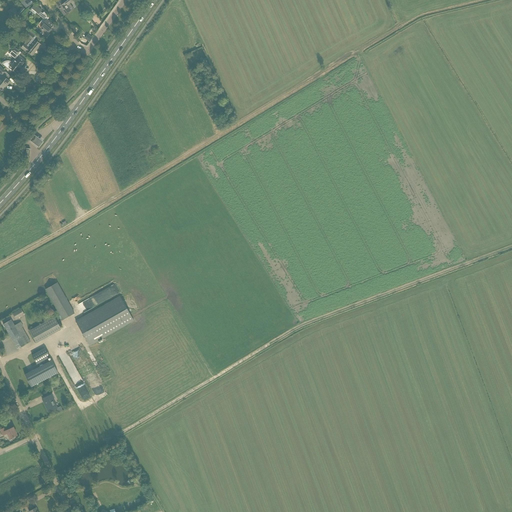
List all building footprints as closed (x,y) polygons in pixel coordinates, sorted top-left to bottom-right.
[(24,0),(22,3),(26,8),(34,2),(33,1),(34,0),(24,0)] [(60,0),(55,4),(64,16),(71,10),(67,5),(73,1),(71,0),(60,0)] [(32,9),(30,11),(35,15),(36,13),(39,14),(40,12),(42,11),(34,5),(31,8),(32,9)] [(8,11),(15,20),(20,15),(16,10),(14,11),(12,8),(8,11)] [(94,16),(88,9),(85,12),(90,19),(94,16)] [(43,18),(36,27),(40,30),(39,32),(42,35),(46,38),(49,34),(48,34),(52,30),(51,29),(54,25),(47,20),(49,18),(44,12),(42,14),(40,12),(39,14),(43,18)] [(21,48),(25,51),(26,51),(32,56),(35,53),(34,52),(37,48),(38,49),(41,45),(34,39),(35,38),(36,39),(37,36),(30,30),(26,35),(31,39),(26,46),(24,44),(21,48)] [(88,42),(91,37),(86,34),(83,39),(88,42)] [(8,69),(11,71),(12,70),(17,73),(20,69),(21,70),(24,65),(26,62),(18,56),(21,53),(14,47),(11,51),(12,51),(11,53),(15,57),(12,62),(10,61),(8,61),(7,61),(6,61),(5,61),(4,62),(3,62),(2,63),(2,64),(8,69)] [(2,76),(0,78),(0,89),(2,91),(9,81),(2,76)] [(35,134),(30,140),(39,147),(44,141),(35,134)] [(45,289),(63,320),(75,313),(58,282),(45,289)] [(101,300),(112,295),(110,289),(98,294),(101,300)] [(76,322),(89,345),(133,320),(120,297),(76,322)] [(12,314),(16,320),(25,314),(21,309),(12,314)] [(29,330),(36,343),(61,329),(54,317),(29,330)] [(3,324),(17,349),(30,342),(22,327),(22,328),(19,323),(14,325),(11,320),(3,324)] [(32,352),(33,355),(32,355),(37,364),(42,361),(43,362),(50,358),(45,348),(39,351),(38,349),(32,352)] [(51,360),(24,375),(31,387),(58,373),(51,360)] [(52,399),(53,399),(51,395),(42,399),(48,412),(57,408),(52,399)] [(0,430),(3,435),(7,433),(10,438),(10,439),(17,435),(13,427),(5,431),(4,428),(0,430)]
